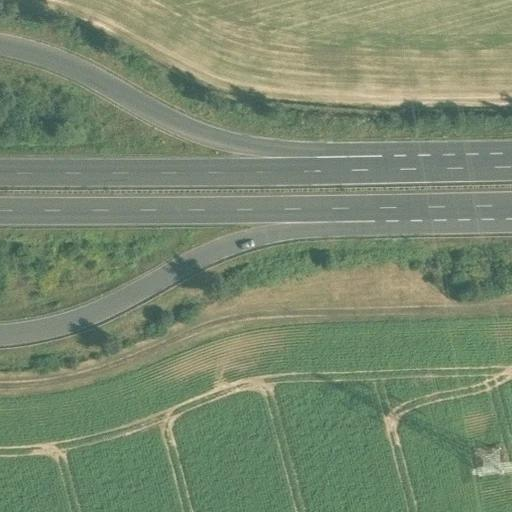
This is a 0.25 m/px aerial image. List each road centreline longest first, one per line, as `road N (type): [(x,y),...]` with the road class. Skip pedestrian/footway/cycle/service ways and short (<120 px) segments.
road 1 (track): [(0,387),(93,374),(214,324),(259,316),(511,307)]
road 2 (trunk): [(0,335),(88,316),(248,238),(287,209)]
road 3 (trunk): [(279,172),(74,69),(0,45)]
road 4 (trunk): [(0,210),(287,209)]
road 5 (trunk): [(279,172),(0,173)]
road 6 (trunk): [(511,167),(279,172)]
road 7 (trunk): [(287,209),(511,205)]
